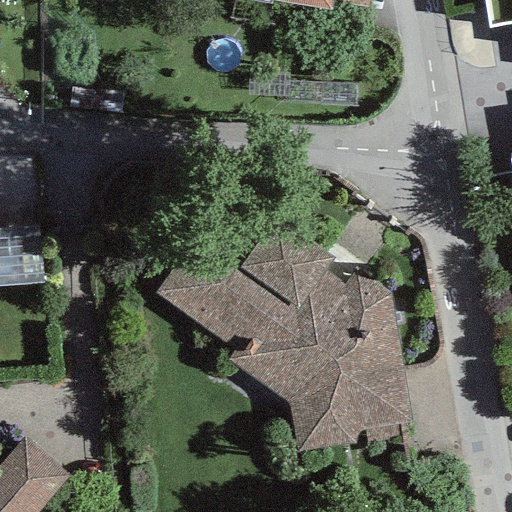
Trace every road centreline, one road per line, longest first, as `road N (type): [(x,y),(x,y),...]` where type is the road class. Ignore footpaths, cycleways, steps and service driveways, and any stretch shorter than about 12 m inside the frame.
road 1 (residential): [(439,158),(0,130)]
road 2 (residential): [(439,158),(498,511)]
road 3 (residential): [(413,0),(439,158)]
